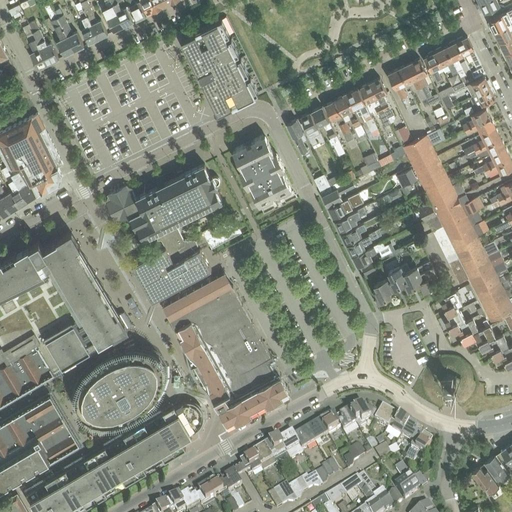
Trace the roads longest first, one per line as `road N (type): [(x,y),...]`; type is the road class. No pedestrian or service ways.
road 1 (residential): [(0,236),(237,114),(256,108),(273,120)]
road 2 (tertiary): [(115,511),(279,415),(365,378)]
road 3 (residential): [(369,320),(273,120)]
road 4 (residential): [(280,116),(473,20)]
road 5 (unknown): [(0,336),(77,283),(48,232),(0,251)]
road 6 (residential): [(194,0),(32,78)]
road 7 (residential): [(511,377),(488,376),(461,351),(444,347),(423,307),(369,320)]
